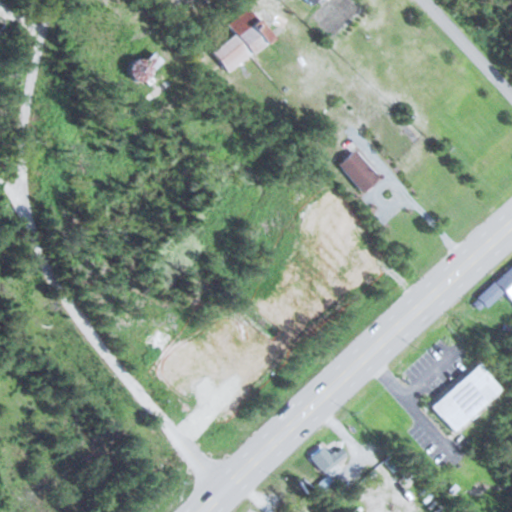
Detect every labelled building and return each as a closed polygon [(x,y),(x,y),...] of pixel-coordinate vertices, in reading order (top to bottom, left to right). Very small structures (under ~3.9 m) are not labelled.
[(211,53),(226,73),(271,40),(248,9),(226,25),(234,35),(211,53)] [(159,61),(151,53),(141,62),(136,56),(123,68),(137,82),(159,61)] [(360,191),(377,176),(353,148),(336,164),(360,191)] [(346,206),(333,193),(316,209),(312,204),(298,217),(316,235),(346,206)] [(511,263),(511,294),(502,287),(482,302),(474,294),(511,263)] [(172,374),(194,356),(186,347),(180,352),(160,328),(145,341),(172,374)] [(480,359),(506,388),(462,432),(434,404),(480,359)] [(326,454),(321,444),(308,451),(318,472),(346,459),(340,447),(326,454)]
